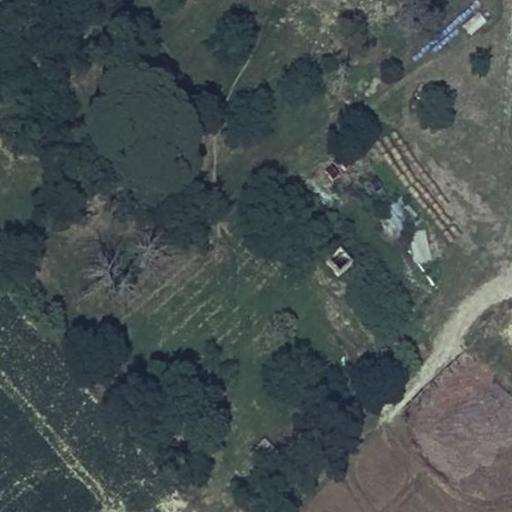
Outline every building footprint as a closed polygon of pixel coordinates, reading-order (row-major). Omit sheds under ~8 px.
[(441,145),(472,164),(487,140),(456,121),(441,145)] [(437,228),(457,207),(397,148),(377,169),(437,228)] [(373,222),(394,244),(417,221),(396,200),(373,222)] [(338,273),(351,260),(339,248),(326,261),(338,273)] [(247,455),(261,472),(278,458),(264,441),(247,455)]
